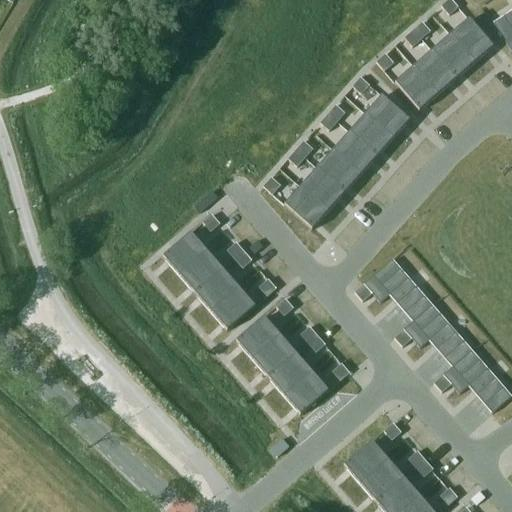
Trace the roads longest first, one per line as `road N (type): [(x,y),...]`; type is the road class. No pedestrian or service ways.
road 1 (unclassified): [(0,135),(58,305),(243,511)]
road 2 (residential): [(326,292),(499,111)]
road 3 (secondary): [(179,511),(0,343)]
road 4 (residential): [(398,375),(246,511)]
road 5 (residential): [(236,188),(326,292)]
